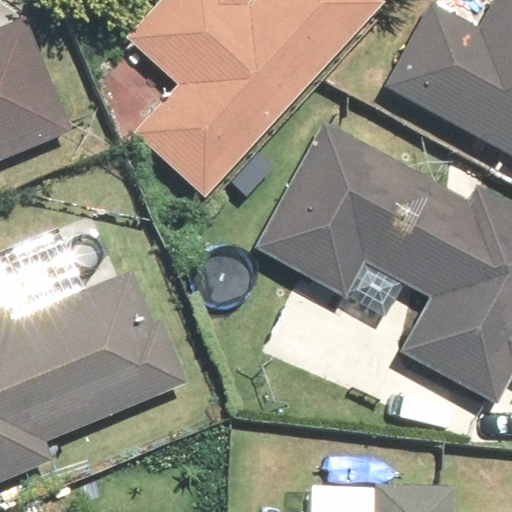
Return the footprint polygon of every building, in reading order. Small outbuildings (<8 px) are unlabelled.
[(195,194),(373,0),(139,0),(111,31),(169,83),(125,130),(195,194)] [(423,0),(421,0),(375,83),(511,157),(511,0),(485,0),(471,26),(423,0)] [(0,151),(62,127),(17,15),(0,21),(0,151)] [(460,198),(314,119),(245,246),(336,296),(355,261),(420,296),(389,353),(486,405),(507,367),(511,370),(511,369),(511,205),(468,182),(460,198)] [(0,474),(43,457),(36,440),(177,381),(127,263),(0,316),(0,474)] [(442,511),(443,483),(365,481),(364,511),(442,511)]
